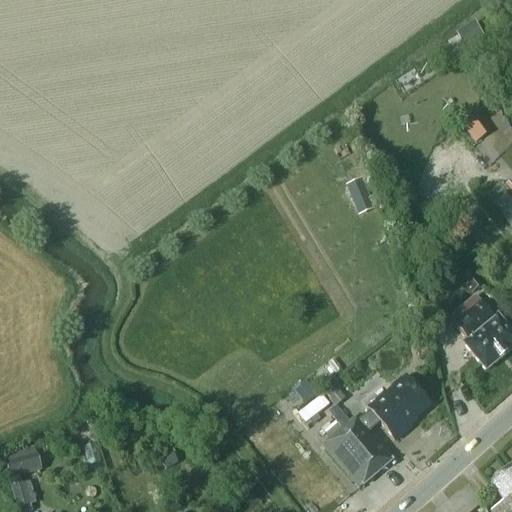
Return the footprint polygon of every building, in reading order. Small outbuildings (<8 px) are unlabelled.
[(470,115),(459,123),(474,145),(485,137),(470,115)] [(368,194),(362,181),(346,188),(351,201),(368,194)] [(511,196),(502,183),(485,196),(493,205),(511,229),(511,196)] [(462,283),(471,295),(480,288),(471,276),(462,283)] [(494,319),(481,303),(454,326),(467,341),(463,344),(486,372),(511,349),(511,334),(497,316),(494,319)] [(359,489),(394,459),(371,431),(379,425),(394,442),(409,430),(406,426),(428,407),(405,380),(403,382),(400,381),(391,389),(391,392),(368,411),(369,413),(362,419),(359,416),(350,424),(336,407),(328,414),(335,423),(323,433),(330,441),(323,446),(359,489)] [(329,400),(335,407),(346,399),(340,391),(329,400)] [(305,425),(330,405),(322,396),(298,415),(305,425)] [(24,476),(40,471),(38,465),(33,449),(6,458),(3,459),(5,466),(10,481),(24,476)] [(159,460),(166,471),(175,466),(169,455),(159,460)] [(511,511),(511,469),(490,484),(504,504),(491,511),(511,511)]
